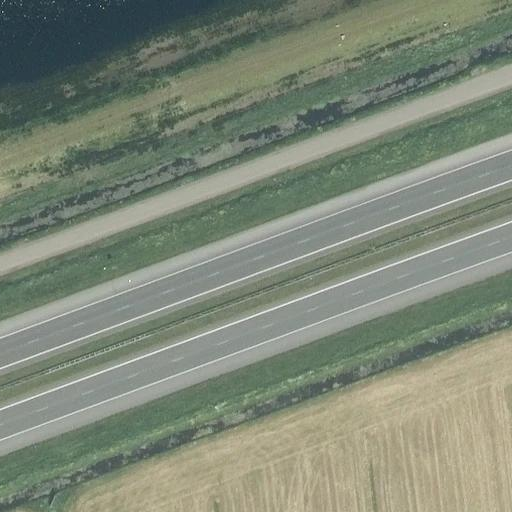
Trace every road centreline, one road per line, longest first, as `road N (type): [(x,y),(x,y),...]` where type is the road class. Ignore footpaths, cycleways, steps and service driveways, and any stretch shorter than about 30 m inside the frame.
road 1 (unclassified): [(511,60),(0,258)]
road 2 (motorway): [(0,426),(511,239)]
road 3 (motorway): [(511,169),(0,354)]
